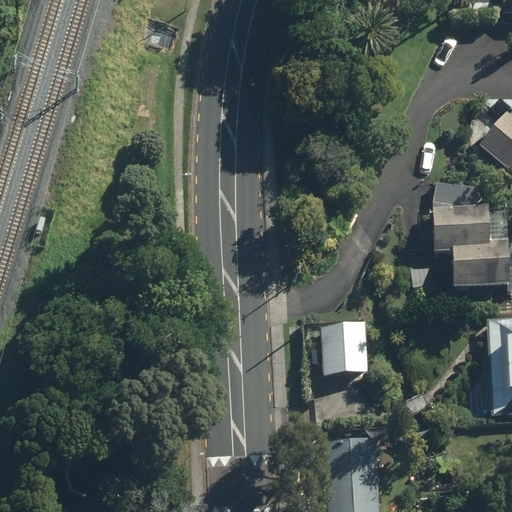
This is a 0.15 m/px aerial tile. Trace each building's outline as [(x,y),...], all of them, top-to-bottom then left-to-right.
[(511,0),(502,0),(501,18),(511,18),(511,0)] [(502,123),(477,151),(511,183),(511,110),(500,100),(490,111),(502,123)] [(511,253),(507,253),(506,214),(477,215),(477,184),(433,185),(434,215),(432,215),(433,259),(450,259),(451,294),(508,292),(508,298),(511,298),(511,253)] [(433,290),(427,249),(406,252),(412,293),(433,290)] [(491,418),(511,416),(511,323),(486,324),(491,418)] [(325,342),(325,375),(377,376),(377,344),(325,342)] [(327,422),(378,421),(378,386),(327,387),(327,422)] [(378,511),(379,446),(329,445),(328,511),(378,511)]
